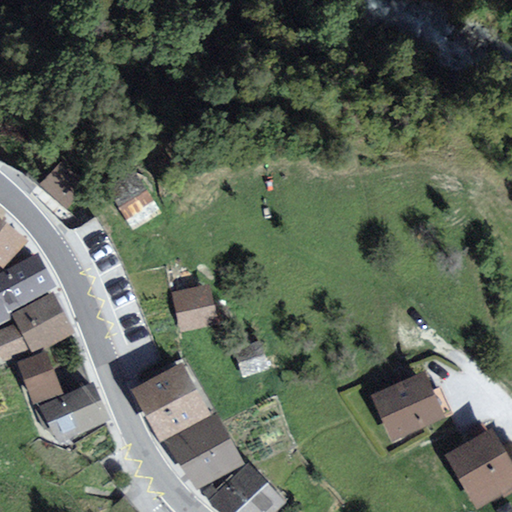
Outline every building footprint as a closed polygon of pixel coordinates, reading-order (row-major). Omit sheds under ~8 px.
[(61,163),(41,184),(66,207),(86,185),(61,163)] [(135,170),(108,187),(132,224),(159,208),(135,170)] [(24,237),(0,219),(0,262),(3,265),(24,237)] [(53,286),(36,253),(0,272),(0,293),(1,296),(0,296),(0,321),(15,313),(12,307),(53,286)] [(208,287),(177,293),(184,327),(215,322),(208,287)] [(0,330),(0,342),(8,359),(33,347),(35,350),(72,332),(54,294),(17,311),(21,321),(0,330)] [(260,341),(236,348),(244,375),(268,368),(260,341)] [(46,352),(20,362),(36,401),(62,391),(46,352)] [(182,362),(135,388),(162,436),(209,411),(182,362)] [(427,372),(374,395),(395,443),(448,419),(427,372)] [(92,381),(42,405),(58,438),(108,415),(92,381)] [(215,412),(169,439),(197,488),(244,460),(215,412)] [(511,453),(500,430),(447,458),(475,511),(511,492),(511,453)] [(248,462),(214,497),(228,511),(269,511),(284,498),(248,462)] [(137,511),(123,497),(106,511),(137,511)]
